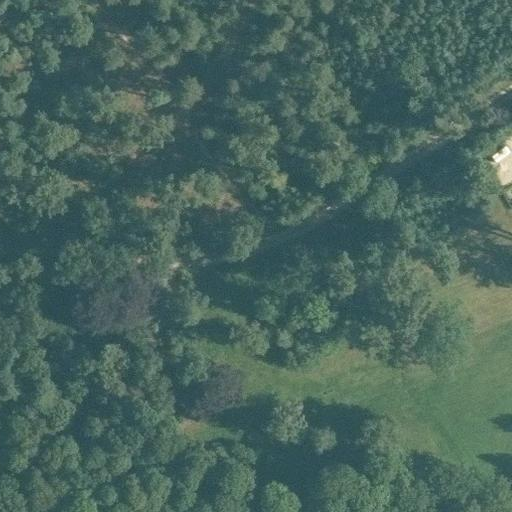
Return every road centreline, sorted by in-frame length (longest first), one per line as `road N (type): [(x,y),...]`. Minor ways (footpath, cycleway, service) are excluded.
road 1 (track): [(511,88),(284,239),(12,288),(0,299)]
road 2 (track): [(247,0),(188,110),(100,0)]
road 3 (track): [(284,239),(188,110)]
